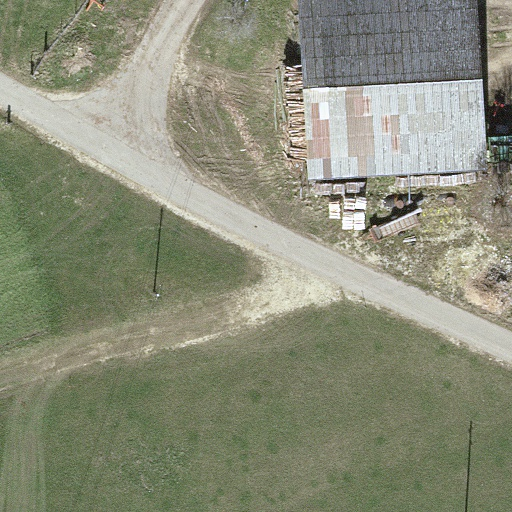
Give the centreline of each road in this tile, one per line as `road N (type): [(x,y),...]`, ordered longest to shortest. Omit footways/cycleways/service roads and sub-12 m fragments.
road 1 (unclassified): [(0,78),(511,333)]
road 2 (track): [(0,369),(97,333),(303,283),(439,301)]
